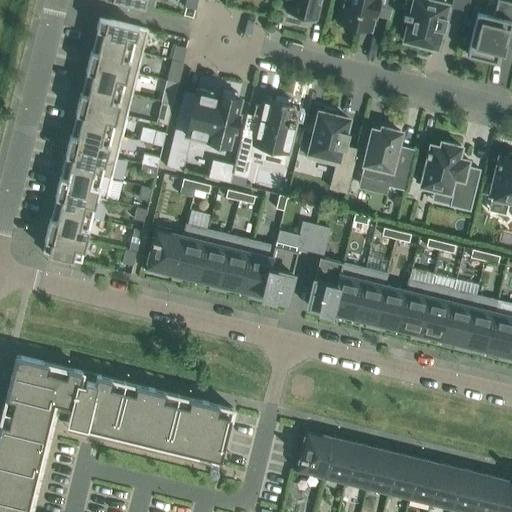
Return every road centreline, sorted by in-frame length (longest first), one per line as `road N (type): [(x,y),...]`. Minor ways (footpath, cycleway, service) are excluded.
road 1 (residential): [(0,272),(511,397)]
road 2 (residential): [(511,110),(244,46)]
road 3 (residential): [(0,229),(55,0)]
